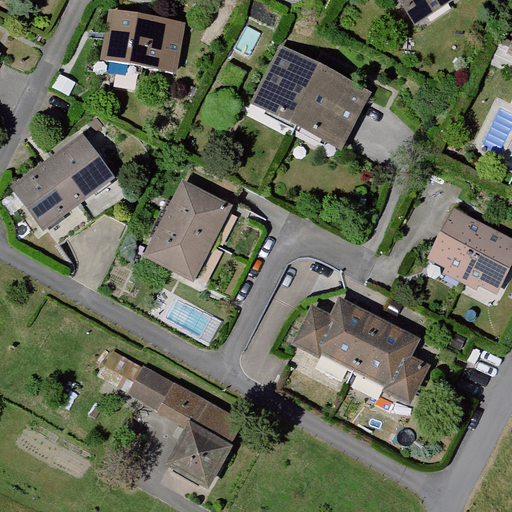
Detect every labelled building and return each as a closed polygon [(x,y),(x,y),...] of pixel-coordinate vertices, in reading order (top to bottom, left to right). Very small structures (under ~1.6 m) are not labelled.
[(400,0),(420,30),(466,0),(400,0)] [(176,81),(185,29),(111,16),(103,65),(176,81)] [(341,155),(370,100),(283,56),(254,111),(341,155)] [(115,187),(83,144),(15,192),(46,236),(115,187)] [(232,206),(182,181),(144,256),(194,281),(232,206)] [(511,270),(511,239),(456,209),(428,263),(497,299),(511,270)] [(387,388),(383,396),(411,410),(431,371),(410,360),(420,340),(340,300),(333,316),(315,307),(295,347),(325,362),(326,358),(387,388)] [(205,494),(241,426),(119,356),(108,381),(193,429),(169,471),(205,494)]
